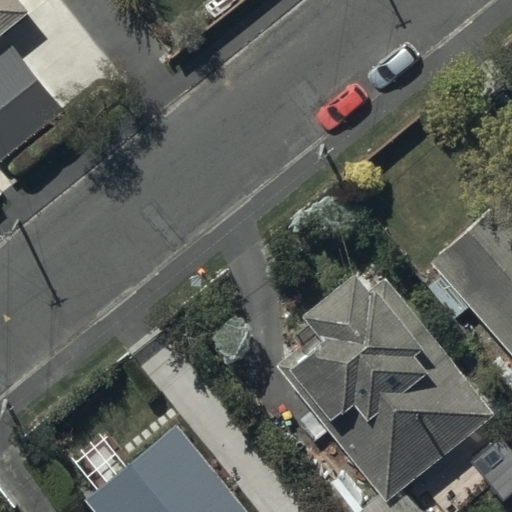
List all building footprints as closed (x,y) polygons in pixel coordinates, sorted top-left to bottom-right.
[(0,0),(0,35),(29,12),(19,0),(0,0)] [(0,164),(65,111),(13,48),(0,58),(0,164)] [(511,352),(511,199),(506,193),(430,263),(511,352)] [(298,347),(276,366),(287,380),(294,375),(331,424),(325,428),(378,494),(356,511),(418,511),(401,491),(496,414),(371,262),(303,317),(324,342),(306,356),(298,347)] [(85,498),(96,511),(246,511),(178,425),(85,498)]
